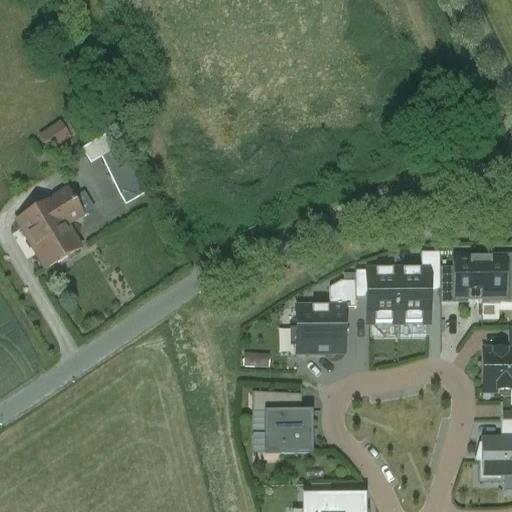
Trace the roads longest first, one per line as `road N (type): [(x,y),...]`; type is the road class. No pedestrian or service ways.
road 1 (unclassified): [(0,416),(180,294),(274,245),(394,199),(511,175)]
road 2 (residential): [(433,511),(463,400),(450,377),(434,372),(350,387),(331,417),(334,433),(391,511)]
